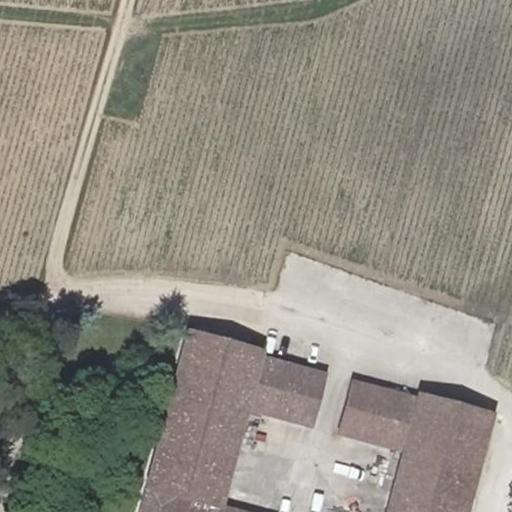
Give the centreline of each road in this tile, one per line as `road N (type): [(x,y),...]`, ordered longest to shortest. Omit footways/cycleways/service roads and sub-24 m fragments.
road 1 (track): [(0,295),(247,306),(349,334),(511,404)]
road 2 (unknown): [(0,501),(40,298)]
